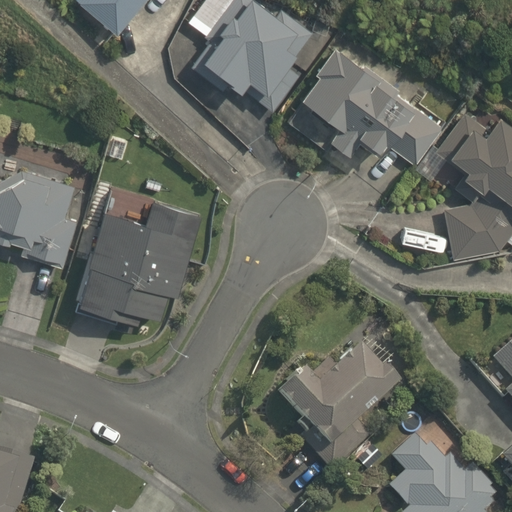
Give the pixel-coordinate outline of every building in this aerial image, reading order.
[(153,0),(80,0),(122,36),(153,0)] [(311,38),(262,0),(200,0),(188,16),(214,37),(195,62),(241,98),(247,90),(280,116),(310,78),(291,63),(311,38)] [(340,121),(329,137),(355,157),(371,136),(410,166),(441,125),(342,49),(307,95),(340,121)] [(451,255),(502,250),(511,237),(511,114),(505,110),(490,130),(466,112),(440,148),(471,170),(456,190),(475,204),(446,206),(451,255)] [(0,246),(63,268),(80,218),(67,213),(75,188),(8,166),(0,188),(0,246)] [(150,222),(112,211),(85,305),(147,323),(151,311),(169,317),(176,293),(184,295),(206,219),(155,204),(150,222)] [(511,342),(478,370),(502,400),(511,392),(511,448),(501,458),(511,470),(511,342)] [(308,372),(284,396),(336,448),(400,382),(370,353),(330,394),(308,372)] [(496,511),(494,509),(505,501),(480,467),(466,477),(431,431),(395,457),(407,473),(393,484),(413,511),(411,511),(496,511)] [(0,511),(20,511),(40,460),(0,445),(0,511)] [(72,511),(66,508),(63,511),(113,511),(93,499),(84,511),(72,511)]
